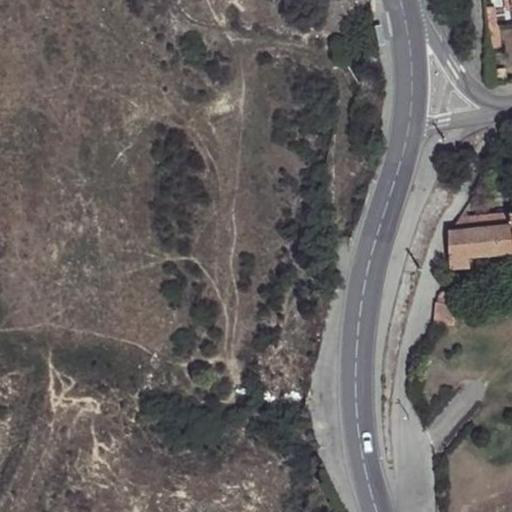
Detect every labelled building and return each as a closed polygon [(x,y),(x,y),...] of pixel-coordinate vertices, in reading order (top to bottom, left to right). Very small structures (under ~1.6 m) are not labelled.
[(486,22),(497,21),(495,5),(485,5),(486,22)] [(486,22),(487,44),(499,42),(497,21),(486,22)] [(449,237),(449,240),(451,264),(451,269),(472,267),(471,256),(511,252),(511,213),(511,221),(511,226),(454,233),(450,233),(449,237)] [(463,218),(454,233),(511,226),(511,221),(511,213),(463,218)] [(441,294),(439,304),(455,306),(456,296),(441,294)] [(439,304),(435,325),(453,328),(455,306),(439,304)]
